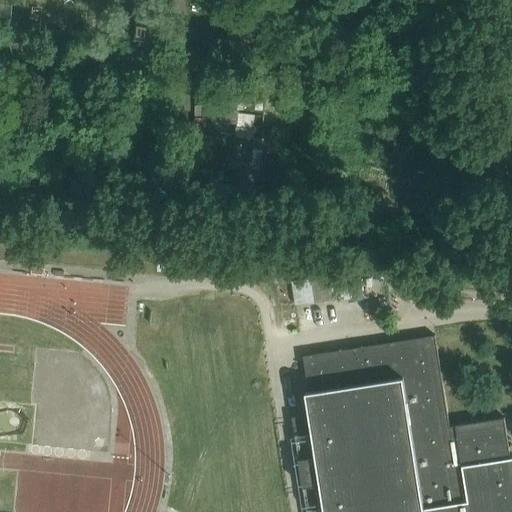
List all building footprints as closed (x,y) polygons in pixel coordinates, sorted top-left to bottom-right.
[(197,96),(205,97),(206,79),(199,79),(199,84),(197,84),(197,96)] [(213,101),(213,108),(245,111),(246,104),(213,101)] [(255,134),(256,112),(211,109),(210,131),(255,134)] [(213,181),(214,171),(200,169),(199,180),(213,181)] [(234,183),(255,185),(255,175),(235,173),(234,183)] [(376,294),(373,271),(293,281),(295,304),(376,294)] [(448,413),(436,335),(395,342),(304,356),(309,392),(306,392),(310,414),(293,417),(307,511),(511,511),(511,457),(511,458),(505,417),(456,425),(450,426),(448,413)]
